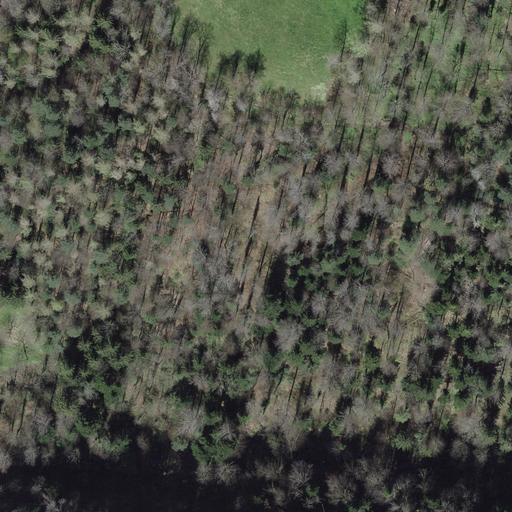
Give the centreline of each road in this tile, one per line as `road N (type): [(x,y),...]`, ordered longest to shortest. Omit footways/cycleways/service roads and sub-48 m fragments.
road 1 (track): [(149,0),(171,46),(212,90),(314,125),(376,128)]
road 2 (track): [(0,342),(49,362),(84,397),(181,451)]
